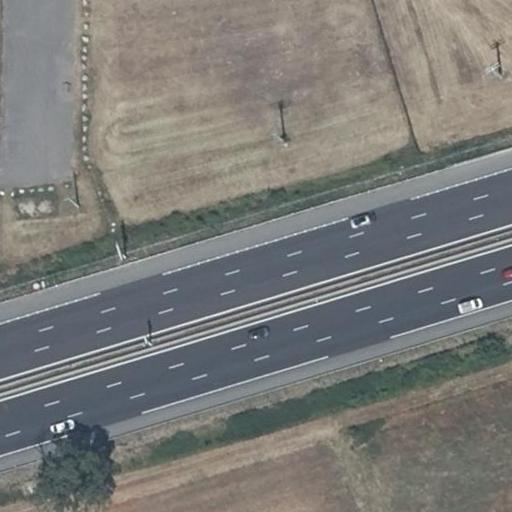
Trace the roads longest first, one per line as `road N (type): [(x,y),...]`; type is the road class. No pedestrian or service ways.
road 1 (motorway): [(0,425),(511,269)]
road 2 (motorway): [(511,194),(0,345)]
road 3 (track): [(35,511),(511,372)]
